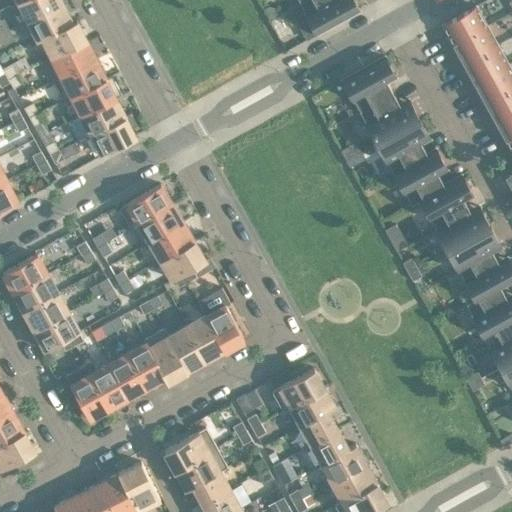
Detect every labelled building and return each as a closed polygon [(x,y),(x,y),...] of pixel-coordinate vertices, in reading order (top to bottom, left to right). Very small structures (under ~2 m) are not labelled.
[(27,20),(61,2),(60,0),(17,0),(10,4),(10,5),(17,1),(27,20)] [(300,0),(299,1),(316,33),(358,10),(353,0),(300,0)] [(27,20),(36,39),(76,19),(75,18),(71,20),(62,2),(27,20)] [(452,44),(486,25),(475,5),(442,23),(453,42),(452,43),(452,44)] [(43,60),(86,38),(76,19),(36,39),(37,40),(41,37),(50,55),(43,59),(43,60)] [(486,25),(452,44),(463,62),(496,44),(486,25)] [(53,79),(95,58),(86,38),(43,60),(53,79)] [(496,44),(463,62),(473,81),(507,63),(496,44)] [(342,79),(359,110),(393,92),(393,91),(393,92),(392,91),(386,81),(395,76),(384,55),(342,79)] [(63,98),(105,77),(95,58),(53,79),(63,98)] [(511,72),(507,63),(473,81),(483,100),(511,84),(511,72)] [(7,78),(16,73),(11,64),(2,69),(7,78)] [(0,74),(0,86),(9,81),(4,72),(0,74)] [(12,87),(21,82),(16,73),(7,78),(12,87)] [(80,114),(115,96),(105,77),(63,98),(63,99),(71,95),(80,114)] [(494,119),(511,109),(511,84),(483,100),(494,119)] [(359,110),(376,141),(419,118),(419,117),(418,118),(418,117),(407,99),(399,103),(393,93),(393,92),(359,110)] [(90,133),(125,115),(115,96),(80,114),(89,133),(90,133)] [(28,116),(37,111),(32,102),(23,107),(28,116)] [(8,113),(12,121),(13,122),(22,117),(17,108),(8,113)] [(511,109),(494,119),(504,138),(511,133),(511,109)] [(33,125),(42,120),(37,111),(28,116),(33,125)] [(100,153),(135,135),(125,115),(90,133),(100,153)] [(13,122),(17,130),(18,131),(27,126),(22,117),(13,122)] [(435,149),(435,148),(426,153),(420,142),(429,137),(418,118),(419,118),(376,141),(393,172),(435,149)] [(42,120),(33,125),(39,135),(48,130),(42,120)] [(48,130),(39,135),(44,144),(53,140),(48,130)] [(44,144),(49,154),(58,149),(53,140),(44,144)] [(54,163),(63,158),(58,149),(49,154),(54,163)] [(460,174),(443,184),(437,173),(446,168),(435,149),(393,172),(410,203),(461,175),(460,174)] [(31,155),(36,163),(36,164),(45,159),(40,150),(31,155)] [(36,164),(40,172),(41,173),(50,168),(45,159),(36,164)] [(472,194),(461,175),(410,203),(411,204),(419,199),(436,229),(478,206),(478,205),(469,210),(463,199),(472,194)] [(0,181),(0,209),(17,201),(6,179),(0,181)] [(119,207),(130,226),(171,202),(160,183),(119,207)] [(171,202),(130,226),(142,245),(182,220),(171,202)] [(436,229),(447,249),(490,225),(489,225),(478,206),(436,229)] [(182,220),(142,245),(142,246),(149,241),(160,259),(193,239),(182,220)] [(447,249),(458,269),(500,245),(489,226),(490,226),(490,225),(447,249)] [(105,241),(100,233),(100,232),(91,238),(97,246),(105,241)] [(193,239),(160,259),(171,278),(173,278),(182,272),(191,267),(203,260),(205,258),(193,239)] [(75,245),(80,254),(81,254),(89,249),(84,240),(75,245)] [(111,250),(110,250),(105,241),(97,246),(102,255),(111,250)] [(458,269),(474,298),(466,303),(466,304),(511,278),(511,266),(506,257),(497,262),(491,251),(500,246),(500,245),(458,269)] [(81,254),(85,262),(86,263),(95,258),(89,249),(81,254)] [(2,272),(13,291),(47,272),(36,253),(2,272)] [(205,258),(203,260),(208,269),(214,266),(208,256),(205,258)] [(402,262),(407,271),(416,266),(411,257),(402,262)] [(421,275),(416,266),(407,271),(412,280),(421,275)] [(182,272),(187,281),(196,276),(191,267),(182,272)] [(128,278),(123,270),(122,269),(114,275),(119,283),(128,278)] [(47,272),(13,291),(23,310),(58,291),(47,272)] [(187,281),(182,272),(173,278),(178,286),(187,281)] [(137,273),(128,278),(134,287),(142,282),(137,273)] [(98,282),(103,291),(112,286),(106,277),(98,282)] [(133,287),(128,278),(119,283),(124,292),(133,287)] [(511,278),(466,304),(483,335),(511,319),(511,293),(506,297),(500,287),(511,280),(511,278)] [(98,282),(89,287),(94,296),(103,291),(98,282)] [(103,291),(108,299),(108,300),(117,295),(112,286),(103,291)] [(58,291),(23,310),(34,329),(68,310),(58,291)] [(156,294),(147,299),(152,308),(161,303),(156,294)] [(147,299),(138,304),(143,313),(152,308),(147,299)] [(224,303),(205,314),(224,348),(243,337),(224,303)] [(68,310),(34,329),(45,349),(78,331),(79,330),(68,310)] [(205,314),(186,324),(205,358),(224,348),(205,314)] [(119,315),(109,320),(114,329),(123,324),(119,315)] [(511,319),(483,335),(500,366),(511,359),(511,319)] [(109,320),(100,325),(105,334),(114,329),(109,320)] [(163,327),(186,369),(205,358),(186,324),(167,334),(163,327)] [(163,327),(144,338),(167,379),(186,369),(163,327)] [(69,336),(74,344),(83,339),(78,331),(69,336)] [(74,344),(69,336),(59,341),(64,349),(74,344)] [(145,341),(127,351),(146,386),(164,376),(166,380),(167,379),(144,338),(143,338),(145,341)] [(127,351),(108,362),(127,396),(146,386),(127,351)] [(511,359),(500,366),(511,387),(511,359)] [(108,362),(89,372),(108,406),(127,396),(108,362)] [(271,390),(282,409),(324,386),(313,367),(271,390)] [(108,406),(89,372),(69,383),(88,417),(108,406)] [(290,406),(300,424),(334,405),(324,386),(282,409),(283,410),(290,406)] [(0,393),(0,417),(13,411),(2,392),(0,393)] [(252,408),(244,393),(235,398),(243,413),(252,408)] [(300,424),(310,443),(337,428),(327,410),(335,406),(334,405),(300,424)] [(0,417),(0,442),(23,430),(13,411),(0,417)] [(246,418),(251,427),(260,422),(255,413),(246,418)] [(232,425),(237,434),(246,429),(241,420),(232,425)] [(260,422),(251,427),(256,436),(265,431),(260,422)] [(164,449),(174,469),(216,446),(205,426),(164,449)] [(310,443),(321,462),(355,443),(355,442),(347,446),(337,428),(310,443)] [(246,429),(237,434),(242,444),(251,439),(246,429)] [(23,430),(0,442),(0,468),(34,449),(23,430)] [(511,435),(510,433),(499,439),(500,439),(503,446),(511,440),(511,435)] [(321,462),(331,481),(366,462),(355,443),(321,462)] [(174,469),(185,488),(227,465),(216,446),(174,469)] [(118,472),(137,509),(159,497),(140,460),(118,472)] [(334,503),(334,504),(376,481),(366,462),(331,481),(341,499),(334,503)] [(193,485),(203,503),(230,488),(220,470),(227,466),(227,465),(185,488),(185,489),(193,485)] [(267,468),(257,474),(263,484),(273,479),(267,468)] [(97,482),(111,511),(130,511),(137,509),(118,472),(97,482)] [(376,481),(334,504),(338,511),(366,511),(387,501),(376,481)] [(111,511),(97,482),(96,483),(75,493),(84,511),(111,511)] [(230,511),(240,507),(230,488),(203,503),(207,511),(230,511)] [(288,493),(293,502),(302,497),(297,488),(288,493)] [(84,511),(75,493),(74,494),(54,504),(57,511),(84,511)] [(274,501),(279,510),(288,505),(283,496),(274,501)] [(302,497),(293,502),(298,511),(307,506),(302,497)]
